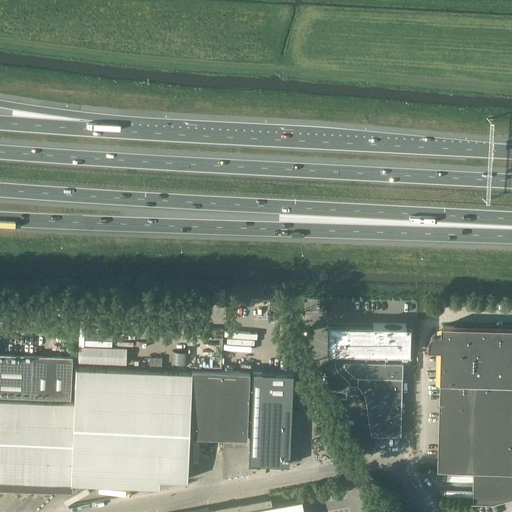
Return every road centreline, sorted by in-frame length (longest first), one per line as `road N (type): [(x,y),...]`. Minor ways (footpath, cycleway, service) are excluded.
road 1 (motorway): [(0,191),(511,221)]
road 2 (motorway): [(511,180),(0,152)]
road 3 (motorway): [(0,219),(511,230)]
road 4 (motorway): [(511,150),(101,128)]
road 5 (unknown): [(307,474),(304,390),(294,364),(20,343)]
road 6 (residential): [(423,511),(394,459),(100,511)]
road 7 (unknown): [(365,464),(315,357),(309,316),(403,318)]
road 8 (unknown): [(425,362),(423,467),(408,485)]
